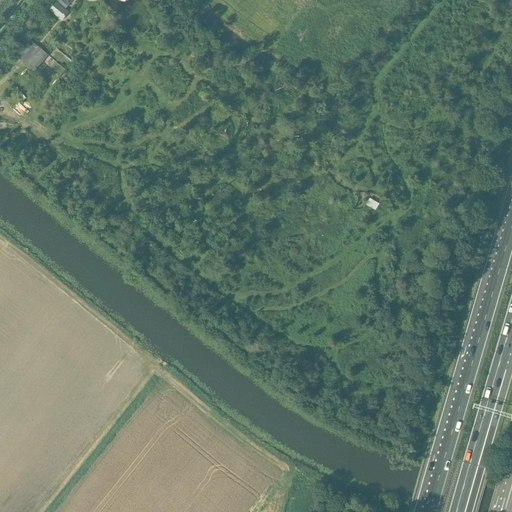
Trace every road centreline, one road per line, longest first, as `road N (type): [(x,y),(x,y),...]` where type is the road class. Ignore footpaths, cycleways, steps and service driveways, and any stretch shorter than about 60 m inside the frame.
road 1 (motorway): [(511,226),(429,511)]
road 2 (motorway): [(455,511),(511,319)]
